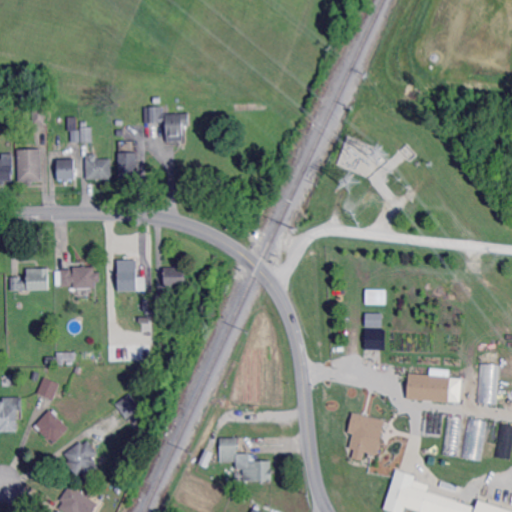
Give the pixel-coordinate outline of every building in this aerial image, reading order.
[(164,114),(191,113),(192,125),(185,125),(186,142),(168,142),(167,122),(146,123),(145,106),(164,106),(164,114)] [(49,125),(34,125),(34,107),(49,107),(49,125)] [(83,142),(83,127),(94,126),(94,142),(83,142)] [(124,142),(124,126),(137,126),(138,141),(124,142)] [(72,142),(72,130),(81,130),(81,142),(72,142)] [(34,183),(27,183),(27,181),(19,181),(19,149),(42,148),(43,180),(33,180),(34,183)] [(0,158),(4,158),(4,154),(15,153),(15,181),(0,181),(0,158)] [(137,181),(128,181),(128,179),(119,179),(119,153),(138,153),(137,181)] [(114,179),(88,179),(88,154),(98,154),(98,159),(113,159),(114,179)] [(59,181),(58,159),(77,158),(78,180),(59,181)] [(130,268),(139,268),(139,277),(147,277),(148,291),(120,292),(120,268),(125,268),(125,265),(130,265),(130,268)] [(179,267),(187,267),(188,286),(166,287),(165,268),(174,268),(174,265),(179,265),(179,267)] [(96,272),(101,271),(102,281),(97,282),(97,289),(75,289),(75,286),(63,286),(63,284),(57,284),(57,271),(62,271),(62,269),(74,269),(74,267),(96,266),(96,272)] [(12,291),(12,276),(28,276),(28,269),(50,268),(51,290),(12,291)] [(365,303),(385,303),(385,288),(365,288),(365,303)] [(159,309),(158,294),(168,294),(168,309),(159,309)] [(382,312),(365,312),(365,325),(382,326),(382,312)] [(385,328),(365,328),(364,348),(384,348),(385,328)] [(78,360),(64,360),(64,352),(78,352),(78,360)] [(47,365),(47,357),(57,356),(57,365),(47,365)] [(498,404),(478,402),(481,363),(501,365),(498,404)] [(82,375),(75,372),(78,366),(85,369),(82,375)] [(461,402),(413,399),(415,374),(430,375),(450,377),(463,378),(463,379),(461,402)] [(55,400),(39,393),(46,377),(62,384),(55,400)] [(126,420),(115,405),(130,394),(141,409),(126,420)] [(19,432),(1,432),(1,428),(0,428),(0,401),(4,401),(4,397),(24,396),(25,422),(19,422),(19,432)] [(57,443),(52,439),(50,440),(36,426),(55,406),(61,413),(58,416),(71,428),(57,443)] [(382,440),(380,439),(374,438),(370,452),(366,451),(364,460),(354,458),(356,449),(351,448),(354,433),(349,432),(354,412),(365,414),(366,415),(387,420),(386,424),(385,426),(382,440)] [(457,457),(443,455),(448,416),(463,418),(457,457)] [(480,461),(461,458),(468,419),(487,422),(480,461)] [(496,453),(488,452),(492,428),(493,423),(495,424),(500,425),(501,425),(496,453)] [(511,443),(510,456),(501,454),(506,425),(511,426),(511,443)] [(222,462),(222,438),(239,438),(239,462),(222,462)] [(100,453),(94,457),(101,468),(88,478),(84,472),(78,476),(67,462),(71,460),(66,453),(82,441),(84,444),(90,440),(100,453)] [(207,467),(200,464),(207,449),(214,452),(207,467)] [(244,482),(244,469),(252,469),(251,461),(273,460),(274,481),(244,482)] [(478,507),(481,499),(505,507),(503,511),(442,511),(425,506),(423,511),(407,507),(405,511),(398,511),(386,508),(399,470),(418,476),(417,479),(432,485),(430,490),(478,507)] [(94,511),(66,511),(61,508),(65,502),(62,500),(72,485),(100,504),(94,511)]
